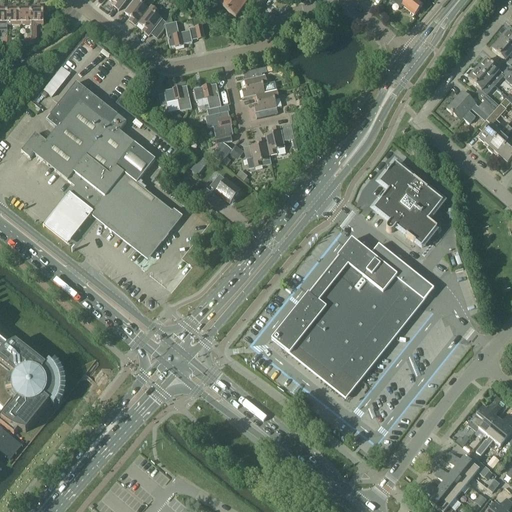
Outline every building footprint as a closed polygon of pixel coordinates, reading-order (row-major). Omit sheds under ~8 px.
[(109,0),(114,3),(111,7),(119,12),(128,0),(109,0)] [(149,10),(148,10),(142,6),(145,2),(141,0),(135,0),(124,14),(131,19),(128,22),(135,28),(136,28),(138,25),(138,24),(149,10)] [(235,19),(245,5),(237,0),(223,0),(218,7),(235,19)] [(414,16),(422,6),(414,0),(405,0),(407,1),(402,6),(414,16)] [(135,28),(136,28),(138,25),(144,29),(142,33),(149,38),(151,36),(156,41),(164,30),(164,27),(166,24),(156,16),(158,13),(151,7),(149,10),(138,24),(138,25),(136,28),(135,28)] [(36,39),(36,26),(43,25),(43,17),(47,17),(47,8),(31,9),(31,26),(31,39),(36,39)] [(7,26),(19,26),(19,9),(7,9),(7,26)] [(19,26),(31,26),(31,9),(19,9),(19,26)] [(179,35),(176,24),(165,27),(170,49),(175,48),(175,49),(184,47),(184,46),(192,44),(192,42),(204,39),(201,28),(189,30),(189,33),(179,35)] [(500,41),(511,52),(511,35),(508,32),(500,41)] [(83,41),(80,47),(88,52),(92,46),(83,41)] [(491,51),(502,61),(510,68),(511,65),(511,60),(509,58),(511,54),(511,52),(500,41),(491,51)] [(511,77),(506,72),(498,65),(494,70),(485,61),(476,71),(489,83),(494,87),(503,78),(511,86),(511,77)] [(52,99),(68,73),(59,67),(43,93),(52,99)] [(265,78),(262,78),(262,76),(266,75),(265,70),(243,75),(245,82),(244,82),(246,90),(242,91),(243,100),(256,97),(265,95),(263,87),(267,86),(265,78)] [(485,97),(494,87),(489,83),(476,71),(467,80),(479,91),(475,95),(494,112),(498,108),(485,97)] [(207,112),(208,118),(209,118),(220,115),(228,113),(228,114),(229,114),(227,108),(221,109),(216,86),(211,87),(211,86),(202,88),(202,89),(193,91),(196,103),(207,100),(209,111),(207,112)] [(155,162),(128,140),(119,133),(124,126),(77,88),(44,129),(52,135),(45,143),(35,135),(20,154),(29,161),(33,156),(73,188),(53,213),(43,226),(67,245),(77,232),(92,214),(147,258),(178,219),(137,186),(155,162)] [(192,111),(187,88),(182,89),(181,88),(172,90),(172,91),(164,93),(164,95),(158,97),(161,108),(168,107),(167,105),(178,102),(180,113),(192,111)] [(256,97),(257,105),(253,106),(257,120),(268,118),(267,112),(277,110),(275,102),(279,101),(277,92),(265,95),(256,97)] [(460,122),(475,106),(462,94),(447,110),(460,122)] [(36,114),(39,110),(30,102),(27,106),(36,114)] [(494,114),(494,113),(483,104),(478,109),(489,119),(494,114)] [(488,148),(500,134),(504,130),(495,122),(505,111),(500,106),(496,112),(494,113),(494,114),(489,119),(479,131),(483,134),(478,139),(488,148)] [(220,115),(209,118),(208,118),(205,119),(208,130),(219,128),(221,139),(219,139),(220,146),(232,143),(231,137),(233,137),(231,128),(232,128),(230,119),(229,119),(228,114),(228,113),(220,115)] [(509,143),(506,140),(511,132),(511,131),(507,127),(504,130),(488,148),(486,150),(492,155),(493,153),(497,157),(509,143)] [(269,157),(269,158),(277,156),(277,152),(285,150),(280,129),(271,131),(272,135),(264,137),(265,141),(269,157)] [(269,158),(269,157),(265,141),(257,143),(257,147),(249,148),(243,150),(248,171),(271,166),(269,158)] [(506,165),(511,158),(511,145),(509,143),(497,157),(506,165)] [(221,165),(230,153),(220,146),(211,158),(221,165)] [(236,148),(230,156),(238,162),(243,155),(236,148)] [(416,155),(409,149),(405,154),(412,160),(416,155)] [(187,152),(174,163),(184,174),(196,162),(187,152)] [(197,164),(190,170),(198,177),(204,169),(197,164)] [(414,180),(395,166),(391,170),(386,176),(387,176),(379,185),(388,193),(381,202),(373,211),(389,224),(386,228),(386,229),(386,230),(386,231),(386,232),(387,233),(388,234),(389,234),(390,234),(391,234),(392,234),(392,233),(393,233),(396,229),(406,237),(405,238),(415,245),(421,250),(436,231),(437,230),(427,223),(442,204),(427,191),(414,180)] [(201,200),(209,189),(196,180),(188,191),(201,200)] [(222,187),(215,182),(210,188),(230,204),(239,193),(226,182),(222,187)] [(84,243),(80,247),(87,255),(91,252),(84,243)] [(304,307),(276,343),(284,349),(288,352),(326,382),(337,391),(346,398),(355,387),(358,383),(417,309),(423,302),(425,299),(432,289),(378,246),(368,259),(366,258),(352,259),(311,312),(304,307)] [(444,275),(460,288),(464,283),(447,270),(444,275)] [(13,401),(0,417),(0,424),(14,436),(18,431),(26,433),(50,403),(46,400),(47,399),(49,395),(51,390),(50,384),(50,380),(48,377),(46,374),(43,371),(46,368),(16,344),(9,347),(4,343),(1,347),(0,345),(0,369),(10,377),(9,379),(8,382),(7,388),(7,391),(9,396),(15,393),(16,396),(19,399),(16,403),(13,401)] [(478,431),(497,407),(494,404),(487,412),(483,409),(470,425),(478,431)] [(485,437),(498,421),(494,418),(501,409),(497,407),(478,431),(485,437)] [(492,443),(511,418),(508,416),(501,424),(498,421),(485,437),(492,443)] [(511,418),(492,443),(500,449),(511,433),(511,432),(508,430),(511,425),(511,418)] [(448,460),(472,480),(478,473),(484,478),(489,472),(474,460),(470,464),(463,459),(460,463),(451,456),(448,460)] [(493,458),(486,466),(492,471),(499,462),(493,458)] [(467,486),(472,480),(448,460),(446,463),(454,470),(451,474),(467,486)] [(467,486),(451,474),(448,478),(440,470),(437,474),(461,494),(467,486)] [(455,501),(461,494),(437,474),(434,477),(443,484),(440,488),(455,501)] [(491,483),(487,488),(493,493),(497,488),(491,483)] [(455,501),(440,488),(436,492),(428,485),(425,489),(449,508),(455,501)] [(438,511),(446,511),(449,508),(425,489),(422,492),(431,499),(427,503),(438,511)] [(486,492),(482,498),(486,502),(491,496),(486,492)] [(502,511),(510,503),(506,500),(499,509),(495,505),(489,511),(502,511)] [(507,511),(511,506),(511,504),(510,503),(502,511),(507,511)]
